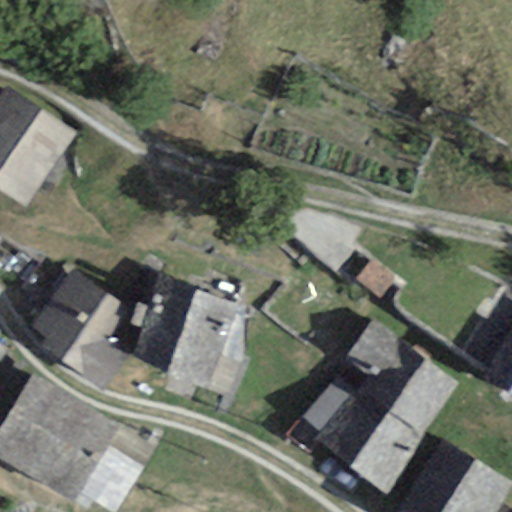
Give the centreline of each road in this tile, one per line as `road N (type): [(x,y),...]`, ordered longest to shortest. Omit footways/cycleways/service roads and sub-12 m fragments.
road 1 (track): [(0,66),(167,162),(511,255)]
road 2 (track): [(340,511),(228,438),(101,400),(62,377),(0,306)]
